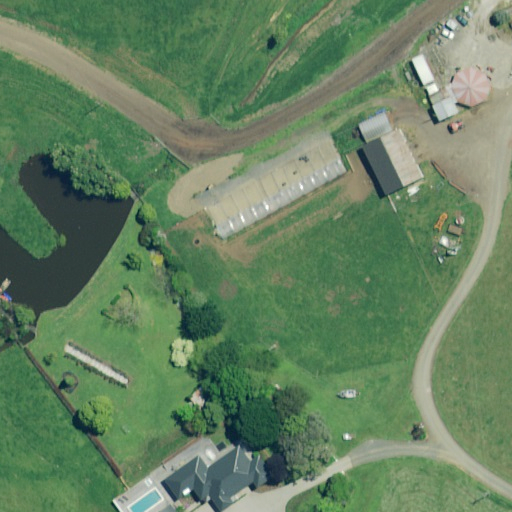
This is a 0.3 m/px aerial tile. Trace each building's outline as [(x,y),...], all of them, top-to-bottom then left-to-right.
[(436,80),(423,55),(413,61),(425,86),(436,80)] [(430,95),(440,121),(459,114),(455,103),(459,102),(471,108),(486,102),(490,85),(485,73),(472,67),(458,72),(453,86),(439,91),(436,84),(427,87),(430,95)] [(382,98),(358,97),(358,105),(381,106),(382,98)] [(388,196),(422,179),(389,112),(364,124),(373,142),(364,147),(388,196)] [(217,399),(205,385),(190,398),(203,412),(217,399)] [(219,461),(211,450),(184,468),(205,499),(211,495),(221,511),(224,511),(235,505),(232,499),(255,483),(260,489),(276,479),(261,457),(252,463),(241,446),(219,461)]
